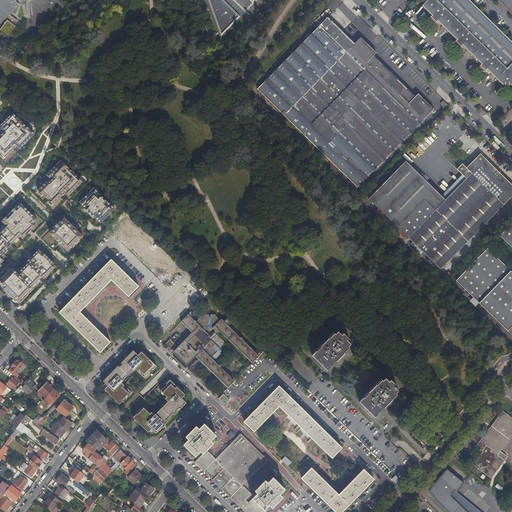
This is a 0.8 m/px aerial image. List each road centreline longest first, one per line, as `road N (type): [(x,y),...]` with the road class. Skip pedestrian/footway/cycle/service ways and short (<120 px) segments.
road 1 (residential): [(145,457),(200,401),(148,339),(127,339),(76,389)]
road 2 (tertiary): [(357,0),(511,151)]
road 3 (tertiary): [(390,511),(511,365)]
road 4 (residential): [(19,511),(96,409)]
road 5 (residential): [(217,409),(304,496)]
